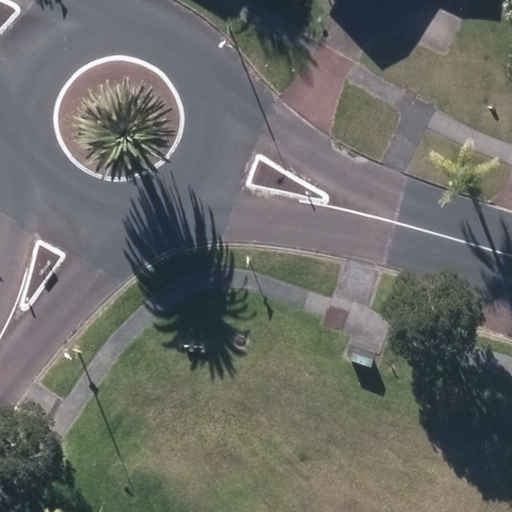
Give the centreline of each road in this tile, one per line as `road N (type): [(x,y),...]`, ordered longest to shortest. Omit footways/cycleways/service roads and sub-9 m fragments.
road 1 (residential): [(221,90),(320,168),(351,210)]
road 2 (residential): [(351,210),(299,221),(176,209)]
road 3 (residential): [(80,20),(114,13),(181,33),(206,58),(221,90)]
road 4 (residential): [(1,341),(1,287),(26,172)]
road 5 (residential): [(113,225),(99,266),(60,309),(1,341)]
road 6 (residential): [(511,259),(351,210)]
road 7 (residential): [(221,90),(218,159),(176,209)]
